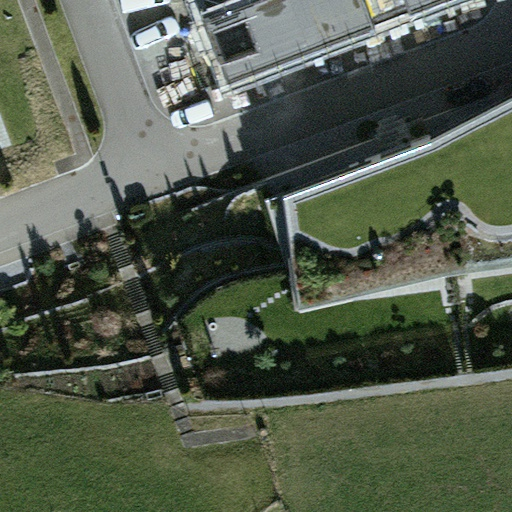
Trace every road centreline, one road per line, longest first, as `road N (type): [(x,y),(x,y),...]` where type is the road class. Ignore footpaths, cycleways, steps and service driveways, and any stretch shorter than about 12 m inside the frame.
road 1 (unclassified): [(511,30),(130,169)]
road 2 (unclassified): [(130,169),(69,0)]
road 3 (unclassified): [(0,231),(130,169)]
